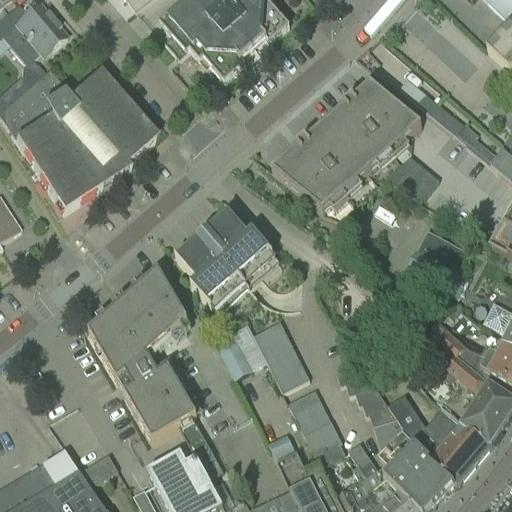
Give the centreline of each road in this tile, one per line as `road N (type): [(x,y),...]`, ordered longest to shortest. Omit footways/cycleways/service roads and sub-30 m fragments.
road 1 (residential): [(0,345),(221,163)]
road 2 (residential): [(221,163),(391,0)]
road 3 (residential): [(221,163),(78,0)]
